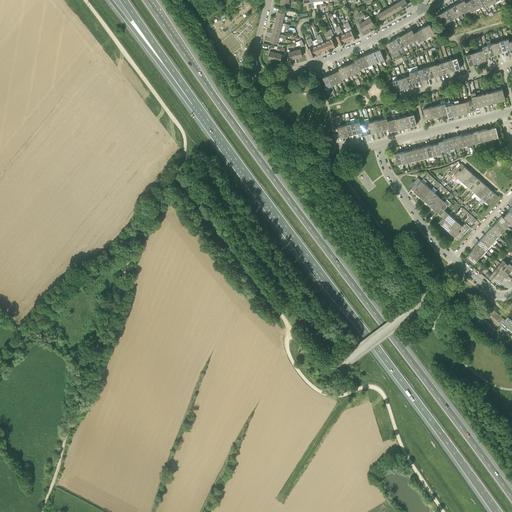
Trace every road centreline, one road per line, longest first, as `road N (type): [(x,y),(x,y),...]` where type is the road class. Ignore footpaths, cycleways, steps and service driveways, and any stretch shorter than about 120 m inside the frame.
road 1 (motorway): [(511,496),(146,0)]
road 2 (motorway): [(173,71),(495,511)]
road 3 (track): [(135,229),(52,483)]
road 4 (unclassified): [(348,358),(326,366),(312,357),(184,185)]
road 5 (unclassified): [(330,145),(339,173),(421,282),(423,297),(410,311)]
road 6 (track): [(0,364),(63,286),(135,229)]
road 7 (residential): [(423,10),(260,87)]
road 8 (track): [(183,134),(85,0)]
road 9 (track): [(369,385),(382,392),(405,454),(443,511)]
road 10 (residential): [(452,258),(387,170),(379,144)]
road 11 (track): [(292,330),(287,351),(313,387),(342,395),(369,385)]
